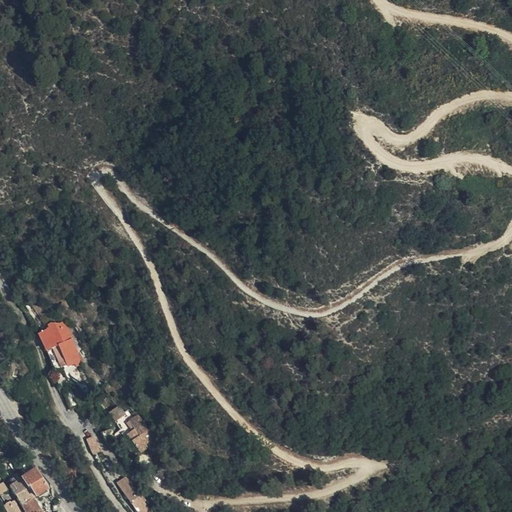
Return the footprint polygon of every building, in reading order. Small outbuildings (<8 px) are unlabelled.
[(62,322),(41,333),(61,369),(73,362),(76,366),(84,362),(62,322)] [(109,420),(120,434),(123,432),(126,437),(119,443),(134,462),(149,451),(156,459),(166,450),(153,434),(151,436),(138,420),(130,425),(119,411),(109,420)] [(123,432),(120,434),(116,439),(119,443),(126,437),(123,432)] [(91,437),(86,440),(91,452),(97,449),(91,437)] [(34,471),(19,480),(24,487),(28,494),(32,500),(34,498),(35,499),(46,492),(34,471)] [(128,479),(117,485),(135,511),(150,511),(151,511),(128,479)] [(19,480),(5,489),(9,496),(24,487),(19,480)] [(14,503),(28,494),(24,487),(9,496),(14,503)] [(19,511),(33,502),(32,500),(28,494),(14,503),(19,511)] [(39,511),(36,506),(33,502),(19,511),(39,511)]
